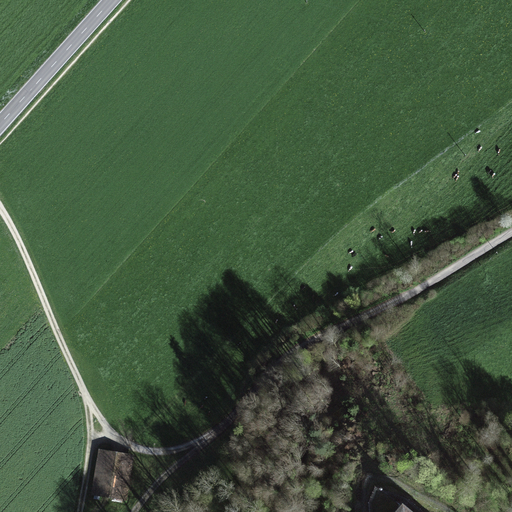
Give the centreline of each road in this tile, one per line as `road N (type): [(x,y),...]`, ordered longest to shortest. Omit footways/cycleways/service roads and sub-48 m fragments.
road 1 (track): [(213,434),(292,350),(402,298),(511,232)]
road 2 (track): [(0,207),(86,398),(116,437),(163,451),(213,434)]
road 3 (secondary): [(0,124),(111,0)]
